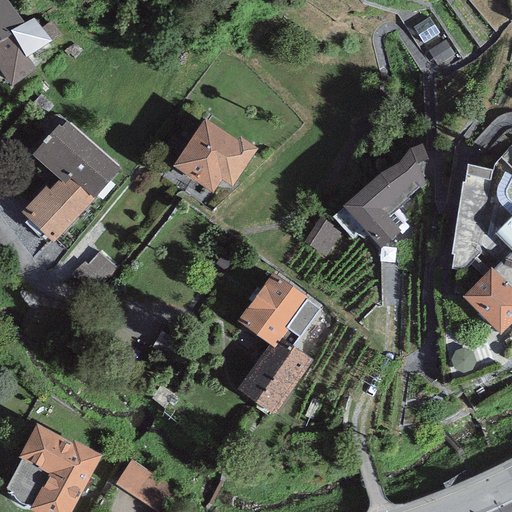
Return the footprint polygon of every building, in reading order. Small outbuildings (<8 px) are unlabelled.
[(0,0),(0,38),(13,32),(9,28),(24,21),(7,0),(0,0)] [(34,16),(24,21),(9,28),(13,32),(26,55),(51,39),(34,16)] [(427,17),(413,26),(423,41),(437,33),(427,17)] [(13,32),(0,38),(0,66),(11,84),(36,67),(26,55),(13,32)] [(445,40),(428,50),(436,64),(453,54),(445,40)] [(238,138),(204,115),(172,163),(212,190),(221,177),(231,184),(257,146),(240,134),(238,138)] [(121,167),(66,118),(60,124),(58,122),(31,152),(60,177),(65,182),(71,175),(94,197),(121,167)] [(381,171),(342,201),(344,204),(364,227),(380,247),(401,229),(389,215),(409,200),(406,196),(426,185),(417,162),(428,157),(423,143),(409,148),(398,161),(381,171)] [(496,169),(469,166),(449,268),(461,271),(485,249),(496,169)] [(351,238),(364,227),(344,204),(331,216),(351,238)] [(511,213),(494,231),(511,249),(511,213)] [(342,231),(320,216),(304,240),(325,255),(342,231)] [(101,249),(73,275),(92,291),(120,270),(101,249)] [(511,320),(511,250),(494,267),(491,265),(462,293),(500,333),(511,320)] [(308,295),(271,269),(237,318),(270,342),(275,345),(282,336),(293,344),(319,307),(306,298),(308,295)] [(293,344),(282,336),(275,345),(270,342),(237,387),(273,413),(313,358),(293,344)] [(72,440),(35,420),(17,453),(21,455),(6,485),(7,488),(9,490),(11,491),(13,492),(14,495),(16,498),(19,500),(22,502),(26,502),(29,502),(32,502),(30,506),(40,511),(68,511),(101,452),(74,437),(72,440)] [(158,511),(176,487),(131,458),(114,483),(157,511),(158,511)]
